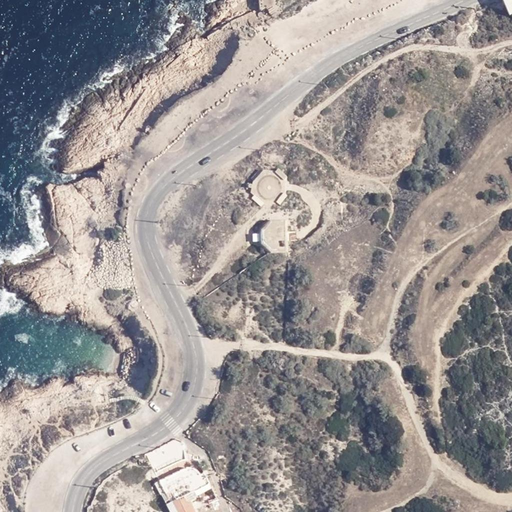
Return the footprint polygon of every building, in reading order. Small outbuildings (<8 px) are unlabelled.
[(510,17),(511,16),(511,0),(507,0),(503,2),(510,17)] [(278,171),(263,172),(251,181),(250,196),(261,206),(263,200),(259,195),(258,190),(260,184),(264,180),(270,179),(276,180),(280,184),(281,189),(281,194),(278,198),(274,201),(279,205),(287,197),(288,181),(278,171)] [(270,255),(288,255),(288,242),(288,233),(289,222),(271,222),(259,232),(259,246),(270,255)] [(296,233),(288,233),(288,242),(297,242),(296,233)] [(203,511),(200,506),(195,508),(191,503),(220,489),(214,478),(207,475),(203,469),(198,467),(172,479),(186,511),(203,511)]
